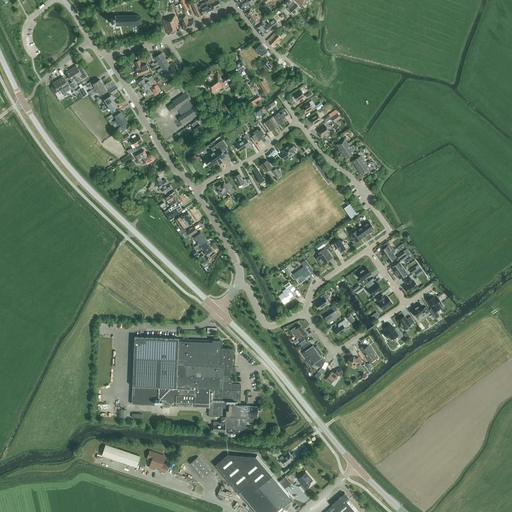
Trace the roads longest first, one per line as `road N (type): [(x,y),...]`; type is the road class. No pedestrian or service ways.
road 1 (primary): [(217,310),(60,157),(0,55)]
road 2 (primary): [(403,511),(217,310)]
road 3 (residential): [(194,190),(261,153),(298,121),(389,232)]
road 4 (unclassified): [(194,190),(106,56)]
road 5 (unclassified): [(106,56),(198,27),(228,0)]
